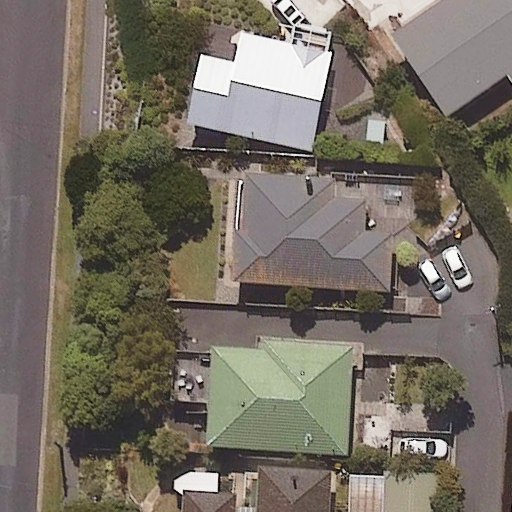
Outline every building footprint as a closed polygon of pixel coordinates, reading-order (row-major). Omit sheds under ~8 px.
[(511,0),(444,0),(391,38),(446,117),(506,76),(511,85),(511,0)] [(333,40),(291,31),(288,45),(240,35),(233,64),(198,57),(184,124),(309,151),(333,40)] [(300,178),(241,175),(234,283),(388,293),(392,234),(362,233),(364,199),(299,195),(300,178)] [(352,345),(255,340),(255,353),(212,351),(208,449),(347,455),(352,345)] [(366,394),(365,465),(394,466),(395,431),(454,432),(455,395),(366,394)] [(328,511),(330,472),(234,468),(233,496),(216,495),(217,475),(181,474),(178,511),(328,511)] [(347,476),(346,511),(436,511),(437,477),(347,476)]
